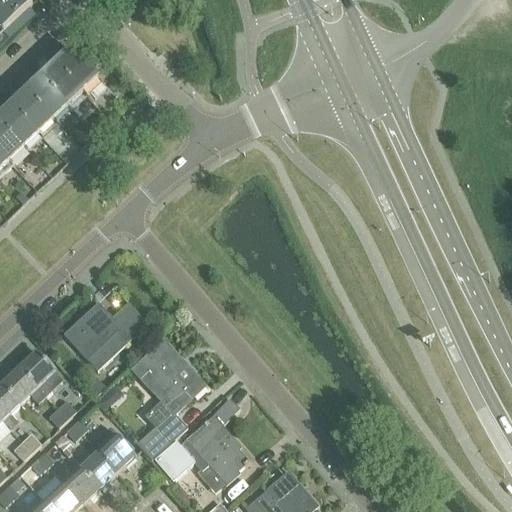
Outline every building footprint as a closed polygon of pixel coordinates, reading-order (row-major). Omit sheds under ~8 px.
[(23,0),(9,0),(0,9),(0,34),(2,37),(32,9),(23,0)] [(0,0),(0,9),(9,0),(0,0)] [(55,70),(82,99),(97,84),(70,56),(55,70)] [(40,84),(67,113),(82,99),(55,70),(40,84)] [(26,98),(53,126),(67,113),(40,84),(26,98)] [(11,112),(38,140),(53,126),(26,98),(11,112)] [(0,121),(0,129),(23,154),(38,140),(11,112),(0,121)] [(0,159),(8,168),(23,154),(0,129),(0,159)] [(0,176),(8,168),(0,159),(0,176)] [(21,197),(16,202),(24,210),(29,205),(21,197)] [(98,376),(126,350),(148,330),(128,309),(112,323),(98,308),(64,340),(98,376)] [(144,421),(155,433),(137,450),(152,466),(188,433),(174,418),(204,391),(163,347),(132,375),(160,406),(144,421)] [(20,375),(45,402),(53,395),(45,387),(55,377),(37,358),(20,375)] [(2,392),(20,411),(31,400),(38,408),(45,402),(20,375),(2,392)] [(0,393),(0,424),(10,435),(18,428),(11,420),(20,411),(2,392),(0,393)] [(106,398),(97,406),(105,414),(114,406),(106,398)] [(204,431),(181,450),(202,476),(209,470),(226,490),(239,479),(238,477),(245,472),(252,467),(248,463),(246,465),(238,455),(240,454),(222,432),(238,415),(230,405),(204,431)] [(57,415),(67,425),(76,417),(66,406),(57,415)] [(49,422),(59,433),(67,425),(57,415),(49,422)] [(0,444),(10,435),(0,424),(0,444)] [(73,431),(81,440),(88,434),(79,425),(73,431)] [(75,446),(81,440),(73,431),(66,437),(75,446)] [(109,433),(91,450),(98,458),(118,479),(136,463),(116,441),(109,433)] [(21,448),(32,458),(41,450),(31,439),(21,448)] [(63,440),(55,447),(62,455),(71,447),(63,440)] [(14,455),(24,466),(32,458),(21,448),(14,455)] [(164,475),(176,463),(169,455),(157,467),(164,475)] [(37,464),(46,474),(53,467),(44,458),(37,464)] [(79,475),(100,496),(118,479),(98,458),(79,475)] [(40,479),(46,474),(37,464),(31,470),(40,479)] [(62,491),(81,511),(83,511),(100,496),(79,475),(62,491)] [(316,511),(318,511),(288,477),(266,496),(267,496),(254,507),(247,511),(316,511)] [(2,497),(11,506),(18,499),(9,490),(2,497)] [(45,507),(49,511),(81,511),(62,491),(45,507)] [(0,506),(5,511),(11,506),(2,497),(0,498),(0,506)]
